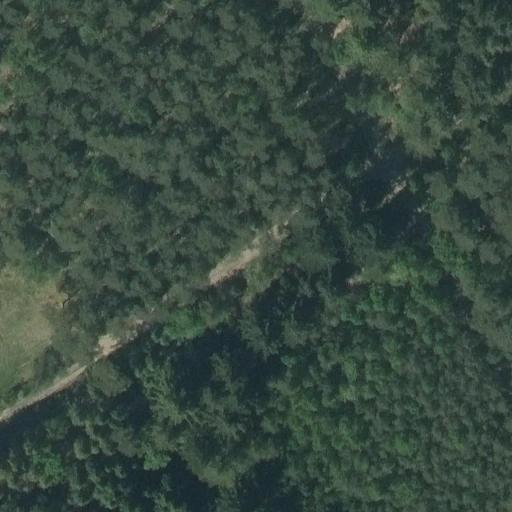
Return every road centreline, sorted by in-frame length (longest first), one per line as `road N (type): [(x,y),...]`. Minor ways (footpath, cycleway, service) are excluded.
road 1 (track): [(0,415),(511,80)]
road 2 (track): [(306,0),(511,396)]
